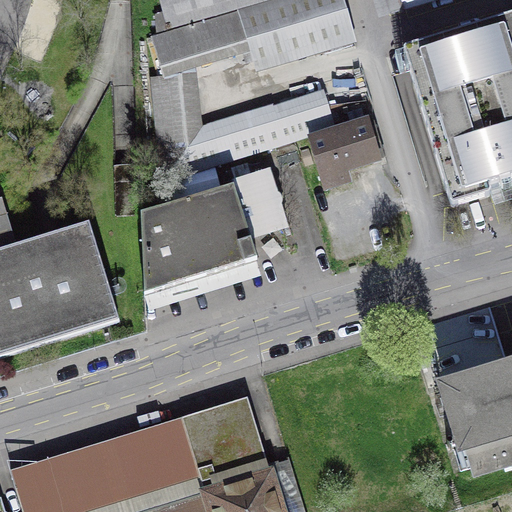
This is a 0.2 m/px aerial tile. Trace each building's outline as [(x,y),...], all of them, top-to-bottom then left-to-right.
[(282,0),(153,38),(166,84),(190,81),(187,60),(248,43),(253,60),(304,45),(351,31),(341,0),(282,0)] [(161,0),(165,13),(155,15),(157,34),(273,0),(161,0)] [(511,18),(403,52),(451,209),(508,191),(511,190),(511,18)] [(158,84),(168,181),(236,159),(236,158),(331,128),(322,97),(264,115),(196,137),(190,81),(166,84),(158,84)] [(309,141),(323,189),(349,181),(346,171),(348,170),(379,161),(368,123),(309,141)] [(141,217),(144,297),(224,272),(257,262),(249,237),(265,232),(281,227),(266,178),(141,217)] [(0,350),(119,314),(89,216),(15,239),(1,195),(0,195),(0,350)] [(511,369),(444,390),(462,450),(465,450),(473,477),(511,465),(511,369)] [(0,511),(281,511),(249,405),(216,415),(183,425),(205,494),(147,511),(4,511),(1,499),(0,499),(0,511)] [(147,511),(205,494),(183,425),(181,417),(10,469),(23,511),(147,511)]
